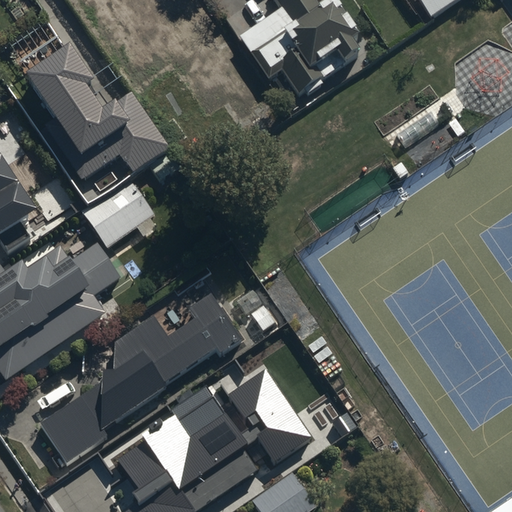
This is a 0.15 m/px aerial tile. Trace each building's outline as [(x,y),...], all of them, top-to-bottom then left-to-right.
[(69,0),(137,95),(171,71),(157,52),(173,41),(169,35),(193,19),(179,0),(69,0)] [(320,13),(311,0),(273,0),(281,12),(244,36),(237,41),(267,83),(279,75),(299,101),(358,59),(351,49),(360,43),(332,4),(320,13)] [(447,0),(413,0),(424,16),(447,0)] [(112,108),(77,59),(29,92),(57,132),(42,143),(91,214),(83,220),(109,258),(157,224),(138,196),(177,168),(128,97),(112,108)] [(0,147),(1,148),(2,148),(3,149),(5,149),(6,149),(7,149),(9,149),(10,149),(12,149),(13,149),(14,148),(16,147),(17,147),(18,146),(19,145),(20,144),(21,143),(22,141),(22,140),(23,140),(23,138),(23,137),(24,136),(24,134),(24,133),(24,131),(24,130),(23,129),(23,127),(22,126),(21,125),(21,123),(20,122),(19,121),(18,120),(16,120),(15,119),(14,118),(12,118),(11,117),(10,117),(8,117),(7,117),(5,117),(4,117),(3,118),(1,118),(0,118),(0,147)] [(33,249),(28,241),(43,232),(5,176),(3,177),(0,172),(0,260),(5,257),(10,265),(33,249)] [(0,378),(3,383),(103,316),(92,300),(120,281),(94,243),(71,259),(59,241),(6,276),(0,266),(0,378)] [(103,378),(103,383),(39,428),(65,465),(104,438),(99,431),(162,388),(161,387),(213,350),(217,356),(240,339),(209,296),(187,312),(194,322),(169,340),(151,316),(116,338),(115,372),(104,370),(103,378)] [(247,427),(240,432),(215,396),(119,463),(146,502),(131,511),(191,511),(257,467),(245,450),(258,442),(275,466),(315,438),(266,367),(225,396),(247,427)] [(251,504),(256,511),(310,511),(315,509),(291,476),(275,489),(271,484),(262,491),(265,494),(251,504)]
